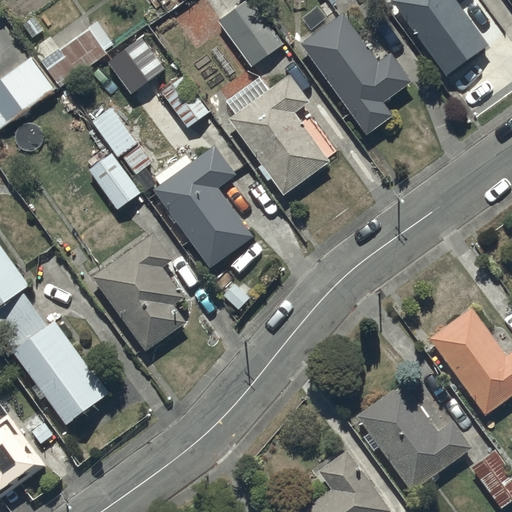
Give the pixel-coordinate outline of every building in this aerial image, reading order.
[(255,0),(239,0),(217,17),(252,65),(285,41),(255,0)] [(393,0),(447,72),(488,42),(457,0),(393,0)] [(343,13),(302,43),(368,132),(393,113),(384,101),(412,80),(390,51),(378,60),(343,13)] [(34,47),(61,85),(108,52),(90,26),(60,47),(51,35),(34,47)] [(32,54),(0,77),(0,128),(57,88),(32,54)] [(235,112),(228,117),(262,163),(259,165),(269,178),(272,176),(284,193),(330,160),(295,111),(310,101),(289,72),(269,87),(260,75),(226,100),(235,112)] [(175,73),(159,85),(188,126),(209,111),(196,93),(192,96),(175,73)] [(117,110),(97,125),(119,155),(122,153),(137,173),(154,160),(117,110)] [(161,181),(153,187),(212,265),(253,234),(217,186),(235,172),(215,144),(193,161),(186,152),(156,175),(161,181)] [(141,190),(113,151),(90,167),(119,208),(124,204),(127,207),(139,199),(136,194),(141,190)] [(153,231),(92,274),(147,349),(187,320),(174,302),(184,296),(162,265),(172,258),(153,231)] [(0,240),(0,349),(6,357),(14,351),(36,381),(32,384),(41,396),(44,394),(66,423),(110,392),(56,317),(48,323),(24,289),(31,284),(0,240)] [(511,347),(506,352),(472,306),(430,337),(485,412),(511,392),(511,347)] [(404,380),(358,413),(369,430),(363,434),(374,449),(380,445),(411,490),(473,446),(454,418),(439,429),(404,380)] [(0,494),(2,497),(47,462),(9,413),(0,419),(0,494)] [(56,438),(44,447),(57,464),(72,452),(60,435),(62,434),(53,420),(48,424),(46,421),(33,430),(42,442),(53,434),(56,438)] [(511,469),(496,447),(472,466),(502,508),(511,500),(511,469)] [(386,511),(392,508),(348,449),(320,469),(332,487),(296,511),(386,511)]
